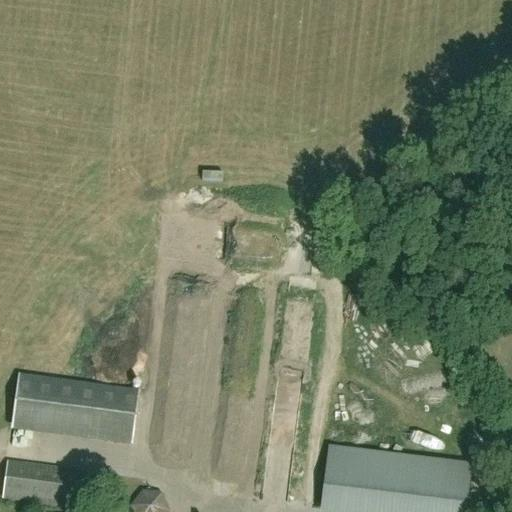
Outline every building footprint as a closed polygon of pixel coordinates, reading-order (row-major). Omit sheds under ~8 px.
[(300,297),(283,297),(283,349),(299,349),(300,297)] [(175,362),(168,377),(186,385),(192,370),(175,362)] [(19,377),(12,431),(133,449),(141,394),(19,377)] [(465,511),(471,466),(327,448),(320,504),(385,511),(465,511)] [(77,509),(82,474),(8,463),(3,498),(77,509)] [(142,491),(129,508),(130,511),(170,511),(163,494),(142,491)]
